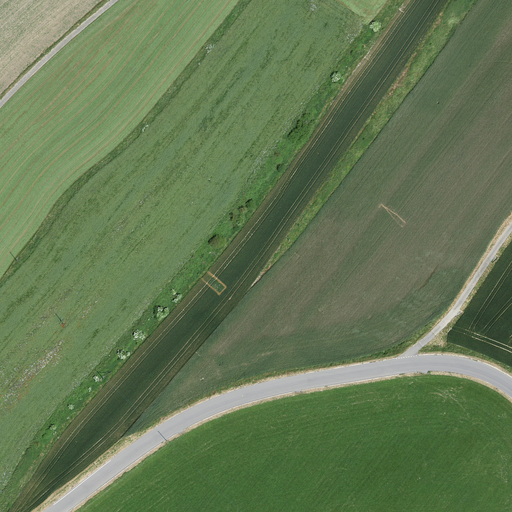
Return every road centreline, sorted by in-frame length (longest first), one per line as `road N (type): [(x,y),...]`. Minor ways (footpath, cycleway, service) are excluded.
road 1 (tertiary): [(53,511),(211,404),(406,364),(477,368),(511,386)]
road 2 (track): [(406,364),(456,312),(511,228)]
road 3 (track): [(0,103),(114,0)]
